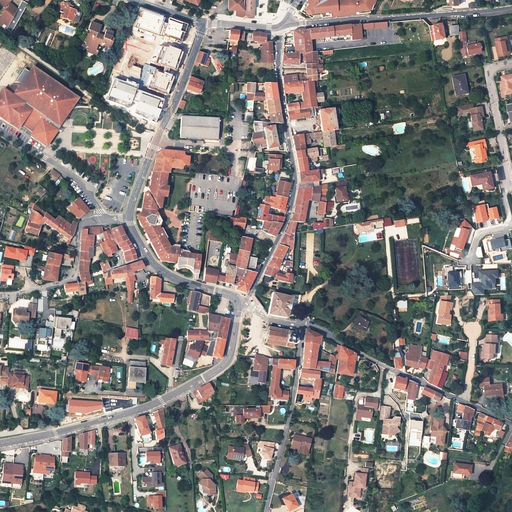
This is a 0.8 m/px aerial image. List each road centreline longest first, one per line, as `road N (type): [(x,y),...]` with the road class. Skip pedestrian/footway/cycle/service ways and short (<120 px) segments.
road 1 (tertiary): [(0,443),(144,407),(214,371),(231,353),(237,303)]
road 2 (residential): [(245,302),(288,215),(295,180),(277,81),(279,28)]
road 3 (unclassified): [(279,28),(511,9)]
road 4 (residential): [(303,325),(265,511)]
road 5 (residential): [(303,325),(464,402)]
road 6 (residential): [(109,218),(80,224),(73,279),(0,293)]
road 7 (tertiary): [(129,217),(143,249),(167,274),(237,303)]
road 8 (residential): [(511,65),(488,70),(511,187)]
road 9 (residential): [(109,218),(78,179),(0,130)]
road 10 (tertiary): [(205,23),(155,142)]
